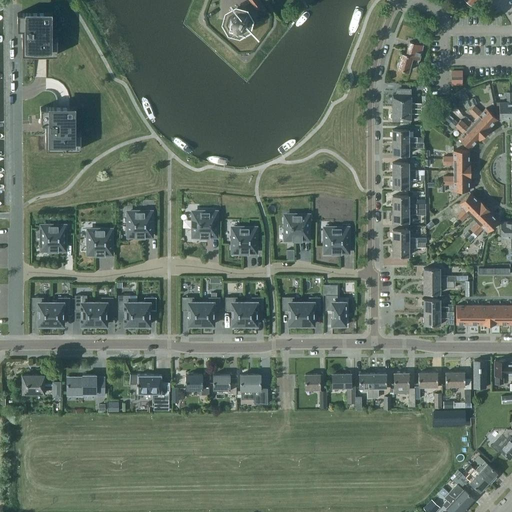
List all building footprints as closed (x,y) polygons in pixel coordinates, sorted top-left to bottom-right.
[(265,8),(259,0),(248,0),(256,10),(260,7),(262,10),(265,8)] [(244,13),(243,12),(237,10),(236,10),(235,10),(235,11),(229,14),(228,15),(226,21),(226,22),(226,23),(227,23),(230,29),(229,29),(231,30),(237,31),(237,32),(239,32),(239,31),(245,28),(246,27),(247,20),(248,20),(248,19),(247,19),(244,13)] [(22,54),(57,54),(57,38),(52,38),(52,13),(17,13),(17,30),(22,30),(22,54)] [(417,63),(422,45),(409,42),(407,49),(409,50),(407,55),(401,53),(399,61),(397,62),(396,65),(397,67),(397,68),(408,71),(410,62),(417,63)] [(452,85),(462,85),(462,71),(452,71),(452,85)] [(392,102),(392,107),(420,108),(420,103),(410,103),(410,95),(409,95),(409,90),(398,89),(398,94),(393,94),(393,96),(391,97),(391,100),(392,102)] [(499,118),(509,118),(509,92),(506,92),(506,97),(507,97),(507,102),(499,102),(499,118)] [(474,105),(471,108),(490,126),(497,119),(486,108),(481,112),(474,105)] [(76,132),(76,107),(40,107),(40,124),(45,124),(45,149),(81,149),(81,132),(76,132)] [(420,108),(392,107),(392,113),(390,113),(390,117),(392,118),(392,120),(409,121),(410,113),(420,113),(420,108)] [(476,118),(472,122),(484,134),(491,127),(490,126),(471,108),(468,111),(476,118)] [(477,141),(484,134),(472,122),(467,127),(460,120),(457,123),(476,140),(477,141)] [(476,140),(457,123),(455,125),(462,132),(458,137),(469,148),(476,140)] [(423,142),(423,137),(410,137),(410,138),(408,138),(408,129),(392,129),(392,142),(416,142),(423,142)] [(423,142),(416,142),(392,142),(392,154),(408,154),(408,145),(410,145),(410,147),(423,146),(423,142)] [(442,156),(442,160),(468,160),(468,150),(452,150),(452,156),(442,156)] [(452,164),(453,170),(470,170),(470,160),(468,160),(442,160),(442,164),(452,164)] [(392,162),(392,175),(416,175),(416,170),(410,170),(410,172),(408,172),(408,162),(392,162)] [(443,180),(468,180),(470,180),(470,170),(453,170),(453,176),(442,176),(443,180)] [(424,175),(416,175),(392,175),(392,187),(408,187),(408,178),(410,178),(410,180),(424,180),(424,175)] [(469,190),(468,180),(443,180),(443,184),(453,184),(453,190),(469,190)] [(456,215),(458,217),(476,199),(470,192),(458,203),(463,207),(456,215)] [(408,195),(392,195),(392,208),(417,208),(425,208),(425,204),(417,204),(417,203),(417,200),(414,200),(414,196),(408,196),(408,195)] [(469,213),(472,217),(484,205),(477,198),(476,199),(458,217),(461,220),(469,213)] [(492,212),(484,205),(472,217),(477,221),(469,229),(472,231),(491,213),(492,212)] [(417,208),(392,208),(392,222),(408,221),(408,212),(410,212),(410,213),(417,213),(417,214),(425,214),(425,208),(417,208)] [(128,235),(135,235),(135,237),(144,237),(144,235),(151,235),(151,211),(128,211),(128,235)] [(193,236),(200,236),(200,237),(209,237),(209,236),(216,236),(216,211),(193,211),(193,236)] [(498,220),(491,213),(472,231),(475,234),(482,227),(487,231),(498,220)] [(292,240),(292,241),(301,241),(301,240),(308,240),(308,215),(285,215),(285,240),(292,240)] [(431,220),(425,224),(429,229),(434,225),(431,220)] [(511,247),(510,221),(500,221),(500,237),(506,237),(506,240),(507,247),(511,247)] [(64,249),(64,225),(41,225),(41,249),(48,249),(48,250),(57,251),(57,249),(64,249)] [(255,251),(255,227),(232,227),(232,252),(239,252),(239,253),(248,253),(248,252),(255,251)] [(324,227),(324,252),(331,252),(331,253),(340,253),(340,252),(347,252),(347,227),(324,227)] [(88,253),(95,253),(95,255),(104,255),(104,253),(111,253),(111,229),(88,229),(88,253)] [(392,240),(392,243),(417,243),(425,242),(425,237),(417,237),(410,237),(410,239),(408,239),(408,229),(392,229),(392,240)] [(392,243),(392,256),(408,256),(408,246),(410,246),(410,248),(417,248),(417,243),(392,243)] [(448,280),(454,280),(456,280),(456,274),(441,275),(441,276),(439,276),(439,267),(423,268),(423,280),(448,280)] [(499,289),(507,289),(507,274),(499,274),(499,289)] [(454,280),(448,280),(423,280),(423,293),(439,292),(439,288),(454,287),(454,280)] [(323,284),(323,295),(325,295),(325,309),(331,309),(331,316),(332,316),(332,324),(337,324),(337,325),(345,325),(345,314),(346,314),(346,304),(345,304),(344,301),(337,301),(337,294),(337,284),(328,284),(323,284)] [(94,302),(86,302),(86,295),(75,294),(75,310),(81,310),(81,316),(81,324),(86,324),(86,325),(94,325),(94,302)] [(137,325),(137,302),(130,302),(130,295),(118,295),(118,310),(124,310),(124,316),(125,316),(125,324),(129,324),(129,325),(137,325)] [(201,325),(201,302),(193,302),(193,296),(182,296),(182,310),(188,310),(188,316),(189,316),(188,324),(193,324),(193,325),(201,325)] [(201,302),(201,325),(208,325),(208,324),(213,324),(213,316),(214,316),(214,310),(220,310),(220,296),(208,296),(208,302),(201,302)] [(244,325),(244,301),(237,301),(237,296),(225,296),(225,310),(231,310),(231,316),(232,316),(232,324),(236,324),(236,325),(244,325)] [(244,301),(244,325),(252,325),(252,324),(256,324),(256,316),(257,316),(257,310),(263,310),(263,296),(251,296),(251,301),(244,301)] [(301,325),(301,301),(294,301),(294,296),(282,296),(282,309),(288,309),(288,316),(289,316),(289,324),(293,324),(293,325),(301,325)] [(301,301),(301,325),(309,325),(309,324),(313,324),(313,316),(314,316),(314,309),(320,309),(320,296),(308,296),(308,301),(301,301)] [(43,297),(31,297),(31,310),(38,310),(37,317),(38,317),(38,324),(43,324),(43,326),(50,326),(50,302),(43,302),(43,297)] [(50,302),(50,326),(58,326),(58,324),(63,324),(63,317),(63,310),(69,310),(69,297),(58,297),(58,302),(50,302)] [(94,302),(94,325),(101,326),(101,324),(106,324),(106,316),(106,310),(113,310),(113,297),(101,297),(101,302),(94,302)] [(137,302),(137,325),(144,325),(144,324),(149,324),(149,316),(150,316),(150,310),(156,310),(156,297),(144,297),(144,302),(137,302)] [(423,299),(424,311),(448,311),(448,306),(441,306),(441,307),(439,307),(439,298),(423,299)] [(456,305),(456,324),(467,324),(478,324),(489,324),(499,324),(510,324),(511,323),(511,304),(510,305),(499,305),(489,305),(478,305),(467,305),(456,305)] [(448,311),(424,311),(424,324),(440,323),(440,317),(447,316),(447,323),(454,323),(453,311),(448,311)] [(495,360),(495,384),(504,383),(504,376),(508,376),(508,374),(511,374),(511,362),(507,362),(507,359),(495,360)] [(474,360),(474,387),(485,387),(484,360),(474,360)] [(418,372),(418,386),(419,386),(437,386),(437,372),(418,372)] [(445,372),(445,386),(464,385),(463,372),(445,372)] [(331,374),(332,387),(346,387),(347,403),(355,403),(355,397),(355,386),(351,386),(351,373),(331,374)] [(367,398),(371,398),(371,373),(359,373),(359,388),(367,388),(367,398)] [(386,373),(371,373),(371,398),(378,398),(378,388),(386,388),(386,373)] [(389,396),(390,396),(393,396),(393,393),(408,393),(408,406),(414,406),(414,390),(408,390),(408,373),(394,373),(394,388),(389,388),(389,396)] [(154,410),(168,410),(168,383),(161,383),(161,374),(129,374),(129,384),(136,384),(136,385),(137,385),(137,393),(151,393),(154,410)] [(227,394),(235,394),(235,382),(229,382),(229,374),(212,374),(212,389),(228,389),(227,394)] [(259,374),(240,374),(240,390),(241,390),(241,399),(254,399),(254,404),(267,404),(267,389),(259,389),(259,374)] [(305,374),(305,389),(320,389),(319,374),(305,374)] [(43,375),(22,375),(22,393),(25,393),(25,395),(31,395),(31,393),(44,393),(44,390),(52,390),(52,396),(59,396),(59,382),(52,382),(52,384),(43,384),(43,375)] [(66,375),(66,393),(66,396),(104,396),(104,378),(95,378),(95,375),(66,375)] [(200,389),(200,394),(208,394),(208,378),(202,378),(202,375),(185,375),(185,389),(200,389)] [(511,394),(501,395),(501,403),(511,402),(511,394)] [(118,411),(118,401),(108,401),(108,411),(118,411)] [(464,421),(464,411),(465,411),(433,412),(439,412),(440,421),(464,421)] [(511,429),(511,428),(508,429),(496,441),(502,446),(500,449),(510,458),(511,456),(511,457),(511,456),(511,429)] [(481,465),(485,461),(479,455),(475,459),(480,464),(481,465)] [(481,465),(480,464),(479,465),(475,469),(479,473),(490,483),(496,477),(495,475),(497,472),(491,467),(490,468),(487,465),(488,464),(488,463),(485,461),(481,465)] [(484,489),(490,483),(479,473),(475,469),(469,463),(464,468),(470,474),(467,478),(469,480),(471,482),(470,482),(471,483),(472,481),(475,484),(474,486),(480,491),(482,489),(484,489)] [(460,471),(456,476),(465,484),(469,480),(460,471)] [(461,487),(465,484),(456,476),(452,479),(457,484),(449,492),(466,508),(472,502),(472,500),(474,497),(468,492),(466,493),(463,490),(464,489),(463,489),(461,487)] [(442,487),(438,492),(444,497),(448,493),(442,487)] [(462,511),(466,508),(449,492),(448,493),(444,497),(447,499),(443,504),(447,508),(448,507),(451,510),(450,511),(462,511)] [(435,511),(439,507),(431,500),(423,509),(425,511),(435,511)]
